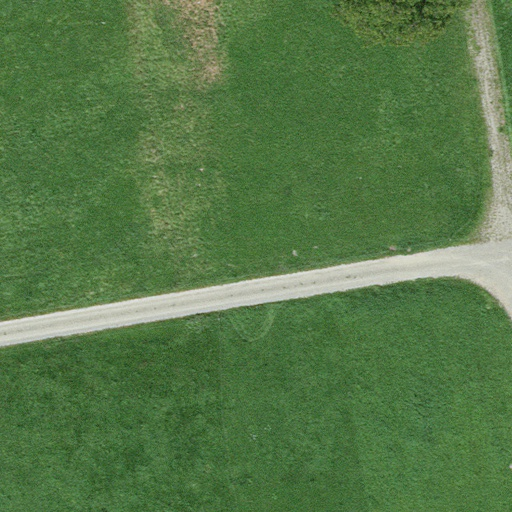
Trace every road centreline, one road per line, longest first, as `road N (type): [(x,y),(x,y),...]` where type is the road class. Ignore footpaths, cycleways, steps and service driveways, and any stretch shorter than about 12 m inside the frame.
road 1 (track): [(0,345),(511,264)]
road 2 (track): [(482,0),(511,207)]
